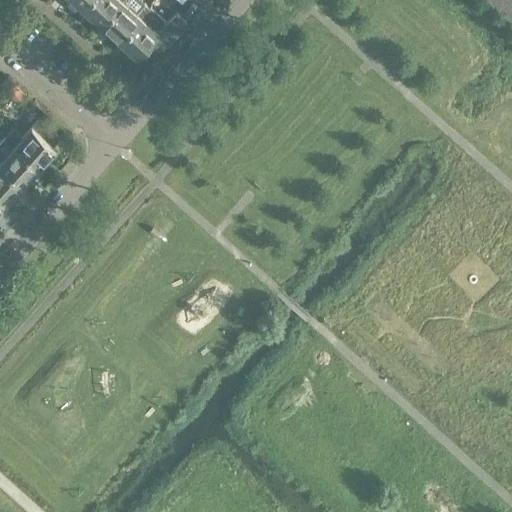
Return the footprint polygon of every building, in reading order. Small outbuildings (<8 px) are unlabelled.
[(85,0),(80,6),(98,23),(119,0),(85,0)] [(119,0),(98,23),(117,40),(139,15),(136,12),(123,1),(123,0),(119,0)] [(139,15),(117,40),(136,57),(155,35),(167,46),(187,24),(184,21),(183,22),(176,15),(177,15),(174,12),(165,22),(144,3),(136,12),(139,15)] [(39,117),(22,136),(13,128),(5,136),(38,167),(55,148),(42,135),(49,127),(39,117)] [(0,165),(22,185),(38,167),(5,136),(2,139),(0,141),(0,165)] [(22,185),(0,165),(0,198),(6,203),(22,185)]
